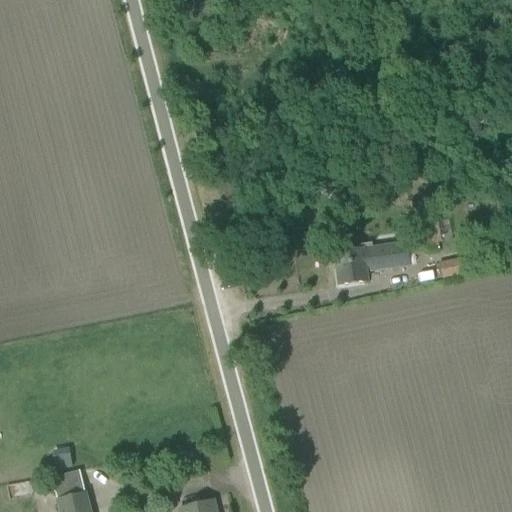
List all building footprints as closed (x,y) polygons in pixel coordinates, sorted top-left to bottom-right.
[(433,224),(408,229),(413,255),(438,251),(437,244),(442,243),(438,223),(433,224)] [(289,239),(279,241),(279,242),(281,253),(291,252),(289,240),(289,239)] [(334,255),(338,287),(369,283),(367,272),(411,266),(408,246),(365,252),(365,251),(334,255)] [(457,260),(438,265),(442,280),(460,275),(457,260)] [(151,467),(141,468),(143,483),(153,482),(151,467)] [(56,501),(58,511),(90,511),(86,494),(84,494),(79,473),(52,479),(57,501),(56,501)] [(214,511),(212,503),(179,511),(214,511)]
